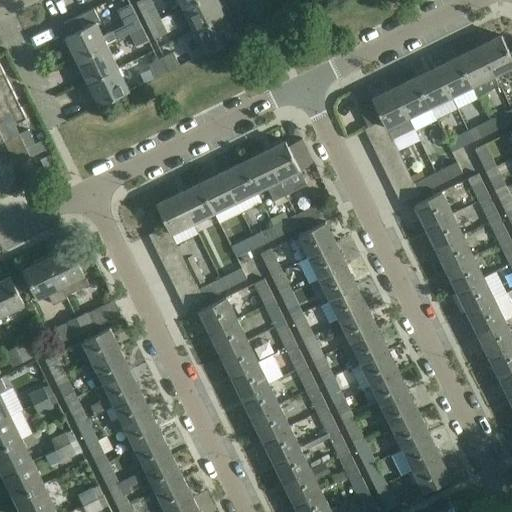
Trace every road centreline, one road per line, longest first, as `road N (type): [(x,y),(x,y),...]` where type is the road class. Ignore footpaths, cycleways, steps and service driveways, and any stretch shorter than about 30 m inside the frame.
road 1 (residential): [(511,510),(299,83)]
road 2 (residential): [(87,191),(242,511)]
road 3 (residential): [(87,191),(299,83)]
road 4 (residential): [(299,83),(476,0)]
road 5 (residential): [(0,4),(57,126)]
